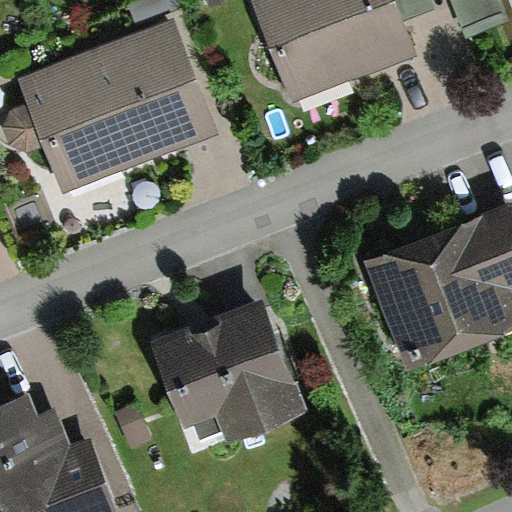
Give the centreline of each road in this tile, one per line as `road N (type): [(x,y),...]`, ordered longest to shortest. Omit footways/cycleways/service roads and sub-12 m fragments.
road 1 (residential): [(0,308),(511,109)]
road 2 (unknown): [(287,196),(415,511)]
